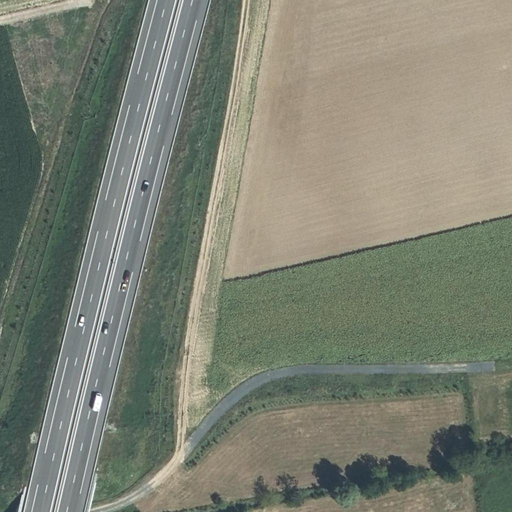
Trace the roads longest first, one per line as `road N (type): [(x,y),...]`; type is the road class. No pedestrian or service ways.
road 1 (motorway): [(162,0),(35,511)]
road 2 (motorway): [(62,511),(188,0)]
road 3 (track): [(86,511),(155,480),(223,405),(270,373),(511,360)]
road 4 (track): [(246,0),(175,462)]
